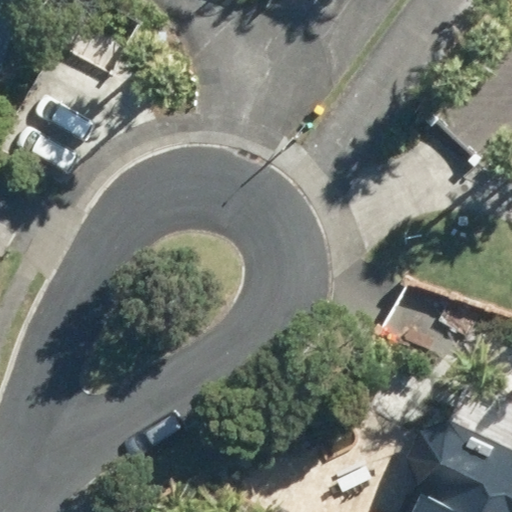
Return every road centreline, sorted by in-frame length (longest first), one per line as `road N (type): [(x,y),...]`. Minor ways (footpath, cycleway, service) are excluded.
road 1 (residential): [(35,454),(39,405),(67,302),(112,235),(162,205),(206,199),(232,204),(270,235)]
road 2 (residential): [(270,235),(281,290),(257,331),(147,409),(35,454)]
road 3 (residential): [(270,235),(439,0)]
